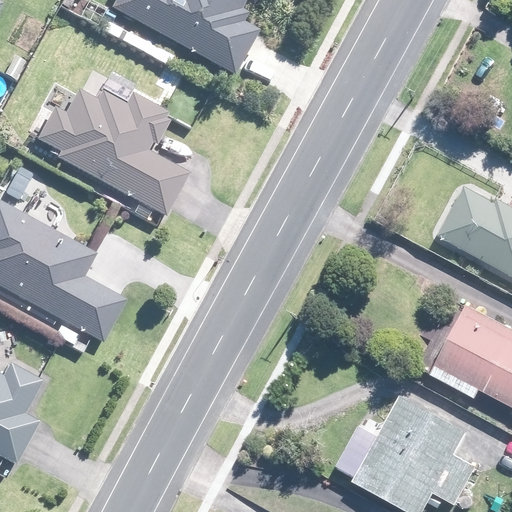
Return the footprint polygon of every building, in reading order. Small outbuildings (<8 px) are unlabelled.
[(119,0),(114,10),(238,75),(260,33),(246,25),(250,19),(243,15),(250,0),(119,0)] [(63,154),(60,159),(167,217),(191,173),(150,151),(153,144),(158,146),(170,123),(167,122),(170,116),(135,96),(131,105),(105,91),(100,99),(81,89),(68,114),(58,108),(40,141),(63,154)] [(26,204),(37,174),(17,167),(6,197),(26,204)] [(498,202),(497,204),(495,207),(465,190),(440,235),(438,238),(511,279),(511,209),(508,207),(498,202)] [(0,287),(64,325),(58,336),(76,346),(82,335),(106,345),(128,302),(88,282),(101,256),(0,206),(0,287)] [(511,331),(494,322),(485,318),(466,308),(430,377),(473,399),(478,391),(511,408),(511,331)] [(0,456),(19,467),(43,425),(29,417),(47,385),(13,366),(7,377),(0,372),(0,359),(3,355),(0,353),(0,456)] [(455,506),(475,468),(454,457),(466,433),(400,399),(383,431),(359,478),(355,485),(404,511),(423,511),(428,504),(433,494),(443,500),(455,506)]
